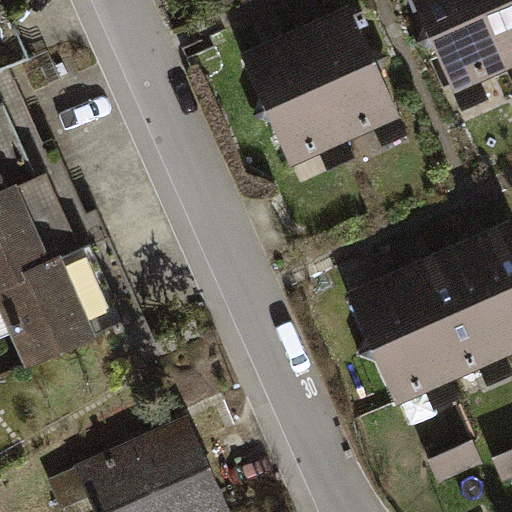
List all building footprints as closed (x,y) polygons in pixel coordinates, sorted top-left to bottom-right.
[(511,0),(413,0),(453,86),(511,59),(511,0)] [(274,38),(241,52),(288,158),(399,110),(352,3),(319,18),(274,38)] [(1,98),(0,98),(0,183),(32,171),(1,98)] [(23,265),(78,243),(46,165),(32,171),(0,183),(0,283),(26,273),(23,265)] [(511,235),(506,221),(342,294),(391,403),(511,348),(511,235)] [(27,358),(122,319),(89,239),(78,243),(23,265),(26,273),(0,283),(0,334),(15,329),(27,358)] [(225,511),(182,416),(44,478),(58,509),(85,497),(91,511),(225,511)]
